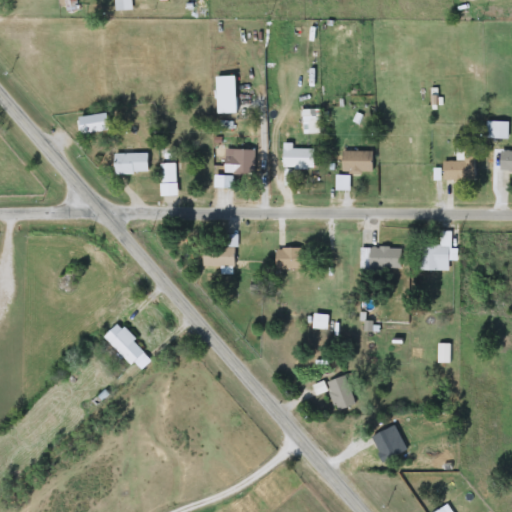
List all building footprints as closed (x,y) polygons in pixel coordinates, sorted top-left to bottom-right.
[(236,113),(216,113),(216,77),(236,77),(236,113)] [(321,134),(303,134),(303,109),(321,109),(321,134)] [(492,138),(492,123),(508,123),(508,138),(492,138)] [(314,149),(314,169),(283,169),(283,144),(293,144),(293,149),(314,149)] [(114,154),(122,154),(122,148),(132,148),(132,154),(147,154),(147,174),(114,174),(114,154)] [(166,160),(161,160),(161,150),(174,150),(174,158),(166,158),(166,160)] [(254,175),(224,175),(224,158),(234,158),(234,150),(254,150),(254,175)] [(443,181),(443,162),(463,162),(463,150),(475,150),(475,181),(443,181)] [(373,151),(373,174),(342,174),(342,151),(373,151)] [(511,172),(499,172),(499,152),(511,152),(511,172)] [(177,162),(177,197),(160,197),(160,162),(177,162)] [(419,271),(418,247),(440,247),(440,230),(457,230),(457,261),(448,261),(449,271),(419,271)] [(203,268),(203,248),(235,248),(235,268),(203,268)] [(383,268),(383,275),(360,275),(360,248),(401,248),(401,268),(383,268)] [(276,249),(306,249),(306,270),(276,270),(276,249)] [(56,287),(67,265),(79,271),(67,293),(56,287)] [(144,352),(131,365),(105,337),(119,324),(144,352)] [(337,411),(326,383),(345,376),(356,404),(337,411)] [(382,463),(371,436),(390,429),(401,455),(382,463)]
